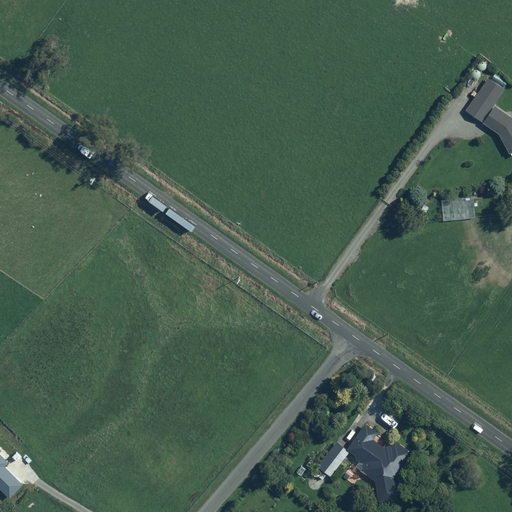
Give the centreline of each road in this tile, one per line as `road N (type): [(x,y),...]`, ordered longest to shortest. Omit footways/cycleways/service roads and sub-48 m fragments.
road 1 (tertiary): [(0,86),(353,337)]
road 2 (residential): [(353,337),(206,511)]
road 3 (tertiary): [(353,337),(511,449)]
